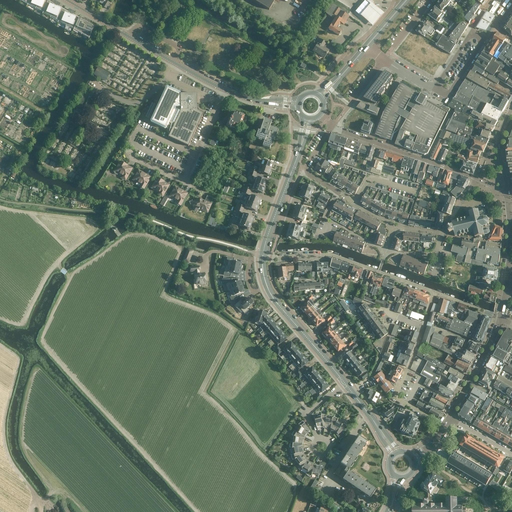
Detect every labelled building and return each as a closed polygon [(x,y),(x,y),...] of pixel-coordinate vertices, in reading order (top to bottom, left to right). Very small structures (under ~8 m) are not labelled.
[(35,8),(38,0),(29,0),(28,4),(35,8)] [(43,12),(48,1),(46,0),(38,0),(35,8),(43,12)] [(99,0),(101,0),(100,2),(103,4),(102,6),(106,8),(109,3),(106,1),(104,3),(103,2),(104,0),(99,0)] [(248,0),(268,12),(275,0),(248,0)] [(447,5),(441,0),(435,7),(443,13),(446,10),(445,8),(447,5)] [(48,1),(43,12),(51,17),(55,7),(52,5),(53,3),(48,1)] [(365,1),(355,12),(360,16),(369,5),(365,1)] [(469,24),(480,5),(476,2),(462,19),(469,24)] [(325,13),(326,13),(331,16),(332,13),(336,16),(331,24),(328,29),(338,36),(342,31),(336,27),(340,22),(343,24),(349,15),(342,11),(336,6),(331,3),(325,13)] [(58,7),(58,8),(55,7),(51,17),(58,21),(63,9),(58,7)] [(438,23),(440,21),(441,19),(444,15),(435,8),(429,16),(436,21),(438,23)] [(68,12),(63,9),(58,21),(66,26),(70,15),(67,14),(68,12)] [(511,11),(509,14),(510,14),(507,18),(507,19),(504,23),(505,23),(501,27),(511,36),(511,11)] [(74,16),(73,17),(70,15),(66,26),(74,30),(79,18),(74,15),(74,16)] [(83,21),(79,18),(74,30),(81,34),(86,24),(82,23),(83,21)] [(483,19),(479,26),(485,30),(489,23),(490,24),(482,18),(482,19),(483,19)] [(442,35),(437,42),(436,44),(435,45),(450,55),(457,44),(469,24),(462,19),(455,28),(453,30),(452,31),(447,38),(442,35)] [(423,23),(416,31),(424,36),(425,38),(427,36),(427,35),(429,33),(431,34),(434,30),(423,23)] [(89,24),(89,25),(86,24),(81,34),(89,39),(94,28),(94,27),(93,27),(93,26),(89,24)] [(447,38),(452,31),(448,29),(446,28),(442,35),(447,38)] [(485,49),(484,51),(495,58),(496,57),(503,44),(505,45),(508,40),(497,33),(490,44),(486,49),(485,49)] [(318,43),(318,42),(313,50),(324,57),(329,50),(323,47),(326,42),(321,39),(318,43)] [(503,44),(496,57),(498,59),(504,62),(506,59),(511,62),(511,46),(506,43),(505,45),(503,44)] [(472,69),(471,71),(474,73),(475,73),(476,71),(482,75),(483,74),(485,71),(490,74),(487,78),(498,84),(500,80),(507,85),(511,88),(511,74),(499,67),(495,64),(498,59),(496,57),(495,58),(484,51),(479,59),(474,66),(472,69)] [(498,59),(495,64),(499,67),(511,74),(511,62),(506,59),(504,62),(498,59)] [(95,73),(105,80),(109,74),(98,67),(95,73)] [(364,99),(377,104),(381,99),(381,100),(382,100),(384,98),(381,96),(385,91),(384,91),(386,89),(388,88),(387,87),(389,84),(390,85),(392,83),(391,82),(394,79),(392,77),(393,76),(385,71),(364,98),(365,98),(364,99)] [(466,78),(466,79),(486,90),(487,87),(490,82),(475,74),(475,73),(474,73),(471,71),(466,78)] [(457,100),(456,101),(481,114),(482,114),(497,122),(502,113),(490,106),(490,105),(495,95),(486,90),(466,79),(464,82),(459,89),(459,90),(453,99),(457,100)] [(487,87),(486,90),(495,95),(502,99),(508,102),(511,95),(511,94),(490,82),(487,87)] [(400,130),(410,133),(416,135),(417,136),(415,143),(412,151),(416,152),(416,151),(418,151),(417,153),(425,156),(425,155),(427,154),(428,154),(448,113),(440,109),(425,100),(427,97),(421,94),(401,83),(396,91),(384,112),(375,135),(391,141),(394,134),(400,130)] [(203,113),(199,111),(197,110),(196,94),(180,94),(167,88),(152,122),(171,131),(168,137),(188,146),(203,113)] [(78,103),(81,105),(86,97),(83,95),(78,103)] [(490,106),(502,113),(508,102),(502,99),(495,95),(494,96),(490,105),(490,106)] [(357,108),(356,107),(356,108),(377,116),(379,109),(362,101),(357,108)] [(444,129),(456,134),(457,130),(463,132),(466,126),(465,126),(466,124),(468,121),(469,118),(472,119),(473,119),(476,121),(481,122),(481,123),(483,124),(494,127),(495,127),(497,122),(482,114),(481,114),(456,101),(453,105),(449,104),(448,106),(455,110),(454,113),(452,112),(444,129)] [(208,103),(205,110),(211,113),(214,105),(208,103)] [(229,118),(227,123),(226,125),(234,128),(236,126),(240,127),(242,123),(244,123),(245,123),(247,118),(246,117),(244,116),(244,115),(243,115),(244,115),(243,114),(241,113),(240,113),(239,114),(233,111),(229,118)] [(465,126),(466,126),(469,128),(474,129),(481,132),(482,130),(491,133),(492,130),(493,130),(494,127),(483,124),(481,123),(481,122),(476,121),(473,119),(472,119),(469,118),(468,121),(472,122),(471,125),(466,124),(465,126)] [(275,137),(278,130),(269,127),(271,122),(264,119),(260,131),(258,131),(255,138),(264,141),(262,146),(269,149),(274,137),(275,137)] [(363,124),(361,132),(369,134),(373,124),(371,123),(371,122),(369,121),(364,120),(363,124)] [(217,144),(217,143),(221,145),(223,143),(218,141),(221,134),(224,136),(225,136),(226,135),(228,130),(232,132),(234,128),(226,125),(227,123),(219,121),(209,144),(214,146),(215,143),(217,144)] [(467,139),(487,144),(488,141),(489,141),(491,133),(482,130),(481,132),(474,129),(469,128),(466,126),(463,132),(457,130),(456,134),(455,135),(456,135),(456,136),(467,139)] [(395,145),(404,148),(407,141),(410,133),(400,130),(395,145)] [(469,149),(468,150),(474,151),(474,150),(478,152),(476,156),(479,158),(481,152),(483,152),(487,144),(467,139),(456,136),(456,135),(455,135),(451,134),(443,131),(439,138),(444,140),(448,142),(448,141),(460,146),(467,148),(469,149)] [(407,141),(404,148),(411,151),(413,144),(416,135),(410,133),(407,141)] [(332,135),(329,143),(328,145),(329,146),(330,147),(330,148),(332,149),(337,137),(332,135)] [(337,137),(332,149),(337,151),(341,138),(337,137)] [(341,138),(337,151),(340,151),(341,147),(345,149),(348,140),(341,138)] [(444,140),(439,138),(430,159),(435,161),(441,148),(444,140)] [(349,152),(352,142),(348,140),(345,149),(344,150),(349,152)] [(359,152),(361,146),(362,145),(357,143),(354,153),(358,155),(359,152)] [(371,161),(375,148),(370,146),(369,148),(361,146),(359,152),(367,155),(365,160),(371,161)] [(438,162),(443,164),(449,150),(444,148),(438,162)] [(380,149),(378,156),(377,157),(386,160),(387,157),(386,156),(387,151),(380,149)] [(474,151),(468,150),(466,157),(459,154),(450,150),(448,154),(457,159),(464,161),(465,162),(466,161),(477,164),(479,158),(476,156),(478,152),(474,150),(474,151)] [(393,159),(392,161),(402,164),(404,157),(405,157),(387,151),(386,156),(387,157),(393,159)] [(403,171),(406,171),(409,159),(408,159),(408,158),(404,157),(402,164),(401,166),(401,168),(404,169),(403,171)] [(324,175),(326,173),(328,175),(333,167),(328,164),(328,163),(323,159),(320,163),(320,162),(315,170),(324,175)] [(409,169),(412,170),(415,161),(411,159),(411,160),(409,159),(406,171),(408,172),(409,169)] [(255,162),(255,164),(254,164),(260,166),(271,170),(272,167),(273,167),(274,165),(273,164),(263,160),(261,164),(255,162)] [(380,175),(381,173),(381,171),(383,166),(384,163),(374,160),(372,167),(370,172),(380,175)] [(417,175),(421,163),(415,161),(412,170),(411,173),(415,175),(413,181),(416,182),(418,175),(417,175)] [(477,165),(465,162),(464,161),(461,170),(474,174),(477,165)] [(120,162),(115,171),(114,172),(114,174),(117,175),(118,175),(119,173),(123,176),(121,178),(125,180),(132,169),(120,162)] [(428,165),(423,163),(420,172),(417,182),(422,184),(428,165)] [(396,169),(393,169),(388,167),(384,165),(383,166),(381,171),(386,172),(391,173),(392,171),(395,172),(396,169)] [(433,187),(435,181),(431,180),(436,167),(430,165),(427,173),(430,174),(429,179),(428,180),(427,180),(426,185),(433,187)] [(260,166),(258,172),(269,176),(269,175),(270,175),(271,172),(270,172),(271,170),(260,166)] [(436,167),(433,176),(438,178),(441,169),(436,167)] [(436,179),(435,182),(442,184),(447,171),(441,169),(438,178),(437,179),(436,179)] [(138,170),(133,180),(141,184),(140,186),(144,188),(150,177),(138,170)] [(442,184),(435,182),(435,181),(433,187),(436,187),(436,188),(444,190),(446,185),(449,186),(449,184),(451,184),(452,179),(454,174),(452,173),(447,171),(442,184)] [(253,179),(255,180),(254,184),(265,188),(265,187),(266,187),(267,184),(266,184),(267,182),(255,177),(256,174),(248,172),(247,175),(253,177),(253,179)] [(331,181),(334,183),(333,184),(335,185),(336,184),(341,175),(336,172),(331,181)] [(444,191),(443,194),(448,195),(451,193),(455,188),(457,186),(459,181),(468,184),(470,181),(469,179),(454,174),(452,179),(451,184),(450,186),(450,188),(449,191),(446,190),(444,191)] [(340,188),(345,179),(346,177),(341,175),(336,184),(339,186),(338,187),(340,188)] [(157,178),(152,188),(160,192),(158,194),(162,196),(169,185),(157,178)] [(345,179),(340,188),(342,189),(343,188),(345,189),(349,182),(345,179)] [(353,181),(352,183),(349,182),(345,189),(348,191),(347,192),(349,193),(354,184),(356,182),(353,181)] [(265,188),(254,184),(253,188),(252,187),(251,190),(263,194),(263,191),(264,192),(265,189),(264,188),(265,188)] [(315,195),(318,197),(320,192),(318,191),(317,192),(313,191),(314,188),(308,186),(309,186),(304,184),(301,190),(313,194),(312,194),(315,195)] [(359,187),(354,184),(349,193),(351,194),(352,193),(355,195),(359,187)] [(455,188),(451,193),(456,198),(463,192),(465,189),(466,189),(465,188),(457,186),(455,188)] [(178,200),(177,203),(180,205),(187,193),(175,187),(170,196),(178,200)] [(313,194),(301,190),(301,192),(300,192),(298,196),(299,196),(299,197),(305,199),(304,201),(307,202),(308,200),(309,200),(310,197),(317,199),(318,197),(315,195),(312,194),(313,194)] [(318,208),(325,195),(321,192),(317,199),(319,201),(316,207),(318,208)] [(246,201),(258,206),(259,205),(260,202),(260,200),(250,195),(249,195),(248,195),(245,194),(243,200),(246,201)] [(365,194),(364,196),(360,203),(362,205),(362,206),(364,207),(369,198),(370,197),(365,194)] [(320,209),(321,209),(322,208),(321,207),(323,203),(326,205),(330,198),(325,195),(318,208),(320,209)] [(204,202),(201,200),(201,199),(200,199),(199,199),(199,200),(193,202),(193,203),(193,204),(193,205),(193,206),(193,207),(194,207),(194,208),(195,208),(195,210),(198,209),(200,209),(203,210),(204,211),(205,212),(207,212),(213,198),(207,196),(204,202)] [(446,202),(445,204),(453,207),(456,199),(448,196),(446,201),(446,202)] [(366,208),(366,207),(369,209),(373,201),(369,198),(364,207),(366,208)] [(378,203),(379,201),(375,199),(374,201),(373,201),(369,209),(372,210),(371,211),(373,212),(378,203)] [(258,206),(246,201),(244,205),(246,205),(245,207),(256,211),(257,209),(258,209),(259,207),(258,206)] [(332,211),(337,213),(343,203),(341,202),(340,203),(337,201),(332,211)] [(383,206),(381,205),(382,203),(379,201),(378,203),(373,212),(375,214),(376,212),(378,214),(379,214),(383,206)] [(337,213),(341,216),(342,216),(342,214),(346,206),(344,205),(344,204),(343,203),(337,213)] [(384,204),(383,206),(379,214),(378,214),(378,215),(380,216),(381,215),(384,217),(384,216),(388,209),(385,207),(386,205),(384,204)] [(450,215),(453,207),(445,204),(445,205),(444,205),(443,207),(442,209),(443,209),(442,212),(450,215)] [(309,213),(305,212),(306,209),(306,208),(305,208),(303,207),(296,205),(296,206),(295,206),(294,209),(295,209),(294,211),(304,215),(307,216),(311,217),(311,215),(308,214),(309,213)] [(349,208),(346,206),(342,214),(347,217),(352,208),(350,207),(349,208)] [(391,220),(394,208),(392,207),(391,209),(388,208),(388,209),(384,216),(389,218),(388,219),(391,220)] [(354,209),(352,208),(347,217),(352,219),(356,212),(353,210),(354,209)] [(399,212),(396,211),(397,209),(394,208),(391,220),(393,220),(393,219),(396,220),(399,212)] [(477,237),(477,238),(474,240),(463,239),(462,248),(453,245),(451,252),(458,254),(456,261),(465,264),(465,263),(469,248),(478,249),(479,249),(480,245),(481,242),(480,242),(480,241),(478,241),(479,238),(482,238),(482,236),(482,235),(488,234),(490,232),(489,228),(488,225),(489,222),(489,219),(486,217),(486,213),(485,213),(484,209),(482,209),(476,210),(476,209),(475,208),(471,209),(471,211),(469,212),(470,217),(451,221),(452,226),(448,227),(449,233),(454,232),(455,236),(474,232),(475,237),(477,237)] [(401,223),(404,213),(402,213),(403,211),(402,210),(399,209),(399,212),(396,220),(399,221),(399,222),(401,223)] [(302,221),(304,215),(294,211),(293,214),(292,216),(292,217),(298,220),(299,220),(301,221),(302,221)] [(363,213),(359,211),(354,218),(358,220),(359,221),(363,213)] [(241,219),(251,223),(252,221),(253,221),(254,218),(253,218),(254,217),(243,213),(242,217),(236,214),(235,217),(238,218),(241,219)] [(368,216),(363,213),(359,221),(358,220),(357,222),(359,223),(360,221),(363,223),(368,216)] [(404,213),(401,223),(403,224),(404,222),(407,223),(409,215),(404,213)] [(363,223),(367,225),(368,226),(372,218),(368,216),(363,223)] [(372,218),(368,226),(367,225),(366,227),(368,228),(369,226),(373,229),(377,221),(372,218)] [(241,219),(239,225),(245,228),(249,230),(249,228),(250,229),(251,226),(250,226),(251,223),(241,219)] [(377,221),(373,229),(377,231),(381,224),(382,224),(377,221)] [(288,230),(305,235),(306,233),(303,232),(303,231),(300,230),(301,228),(300,228),(300,227),(299,227),(299,226),(297,225),(297,226),(290,224),(290,225),(289,224),(288,227),(289,228),(288,230)] [(377,231),(379,232),(378,234),(385,236),(386,233),(384,226),(381,224),(377,231)] [(499,226),(495,225),(494,225),(487,240),(502,242),(503,227),(499,226)] [(305,235),(288,230),(288,231),(287,231),(286,234),(287,234),(286,236),(297,239),(299,240),(300,237),(304,238),(305,235)] [(333,241),(338,243),(341,234),(342,231),(340,231),(339,233),(336,232),(333,241)] [(344,235),(341,234),(338,243),(343,244),(347,233),(345,232),(344,235)] [(400,232),(396,235),(395,238),(400,240),(399,241),(401,239),(403,238),(403,233),(400,232)] [(401,239),(403,241),(404,241),(409,241),(410,233),(403,232),(403,233),(403,238),(401,239)] [(349,234),(347,233),(343,244),(348,246),(351,237),(348,236),(349,234)] [(433,236),(427,235),(426,243),(426,247),(428,248),(429,243),(432,244),(432,243),(434,243),(434,240),(435,239),(435,237),(433,236)] [(354,238),(351,237),(348,246),(353,248),(357,237),(355,236),(354,238)] [(376,240),(375,244),(383,247),(385,242),(376,239),(377,238),(374,237),(374,239),(376,240)] [(403,241),(401,239),(399,241),(400,240),(395,238),(393,238),(391,244),(400,247),(400,246),(401,241),(402,242),(403,241)] [(367,245),(366,245),(365,245),(366,242),(360,241),(357,250),(362,251),(364,247),(366,247),(367,245)] [(479,249),(482,250),(485,251),(485,249),(488,249),(488,248),(501,249),(501,244),(481,242),(480,245),(479,249)] [(497,266),(499,267),(501,249),(488,248),(488,249),(485,249),(485,251),(482,250),(479,249),(478,249),(469,248),(465,263),(496,268),(497,266)] [(240,267),(241,267),(242,264),(241,264),(241,261),(234,260),(234,257),(227,255),(227,258),(228,259),(227,264),(240,267)] [(401,261),(400,264),(400,265),(405,267),(409,256),(404,255),(402,259),(400,258),(399,260),(401,261)] [(405,267),(410,269),(414,256),(412,255),(412,257),(409,256),(405,267)] [(410,269),(414,270),(418,260),(416,259),(416,257),(414,256),(410,269)] [(332,258),(331,260),(330,267),(335,269),(334,271),(338,272),(342,262),(332,258)] [(414,270),(419,272),(424,259),(422,259),(421,261),(418,260),(414,270)] [(425,262),(426,260),(424,259),(419,272),(424,274),(428,263),(425,262)] [(346,273),(349,265),(342,262),(339,271),(346,273)] [(322,264),(322,273),(325,272),(325,274),(331,274),(331,269),(329,268),(327,268),(327,263),(322,264)] [(239,271),(240,271),(241,268),(240,268),(240,267),(227,264),(226,270),(224,270),(224,273),(230,274),(231,272),(239,273),(239,271)] [(277,269),(279,279),(287,277),(286,271),(294,270),(293,264),(285,265),(286,267),(277,269)] [(353,266),(353,267),(352,269),(349,268),(348,271),(352,272),(351,273),(352,274),(351,276),(358,279),(359,276),(360,277),(359,279),(362,280),(363,279),(365,273),(362,271),(363,270),(353,266)] [(195,271),(197,285),(200,285),(200,284),(205,284),(204,274),(199,274),(199,271),(199,267),(190,268),(191,272),(195,271)] [(480,277),(479,283),(480,283),(484,284),(486,284),(486,278),(497,280),(498,270),(486,269),(485,278),(481,277),(480,277)] [(373,274),(367,272),(365,279),(367,280),(365,285),(366,285),(365,288),(367,288),(368,286),(370,281),(373,274)] [(370,284),(369,286),(372,287),(371,288),(372,288),(370,293),(372,294),(371,294),(372,294),(378,277),(373,276),(370,284)] [(383,279),(381,279),(378,277),(372,294),(374,295),(376,289),(376,290),(377,289),(379,289),(380,288),(383,279)] [(242,286),(242,285),(243,285),(242,282),(241,282),(241,280),(233,282),(232,279),(225,281),(226,284),(227,284),(229,290),(242,286)] [(389,279),(386,288),(390,289),(387,295),(389,295),(395,281),(389,279)] [(468,291),(471,292),(471,294),(475,295),(476,292),(483,294),(484,288),(470,285),(468,291)] [(244,292),(243,290),(244,289),(243,286),(242,287),(242,286),(229,290),(231,295),(229,296),(230,299),(237,297),(236,294),(244,292)] [(401,298),(406,300),(409,289),(405,287),(402,296),(402,295),(401,298)] [(391,295),(395,297),(394,301),(397,302),(398,298),(401,291),(394,288),(391,295)] [(409,298),(412,299),(414,291),(409,289),(406,300),(408,301),(409,298)] [(423,294),(419,293),(415,303),(417,304),(418,301),(420,302),(423,294)] [(427,307),(428,301),(426,300),(428,296),(423,294),(420,302),(422,303),(421,305),(424,306),(424,307),(427,307)] [(304,313),(312,306),(310,304),(312,302),(311,300),(315,296),(313,295),(311,295),(307,299),(309,301),(308,302),(300,308),(304,313)] [(489,301),(495,303),(496,298),(491,296),(491,297),(485,295),(484,299),(489,300),(489,301)] [(252,303),(251,302),(252,301),(250,299),(249,300),(248,298),(241,303),(239,301),(234,305),(236,307),(237,306),(243,314),(247,310),(246,308),(252,303)] [(439,299),(438,305),(434,304),(433,306),(430,312),(435,314),(435,312),(443,315),(447,301),(439,299)] [(459,303),(458,307),(454,306),(455,303),(451,301),(448,309),(447,314),(448,315),(448,316),(450,317),(452,311),(458,314),(459,311),(463,313),(466,306),(459,303)] [(312,306),(304,313),(308,317),(318,309),(316,306),(318,304),(317,302),(312,306)] [(368,308),(365,303),(364,303),(361,306),(360,305),(352,302),(361,313),(368,308)] [(394,311),(400,314),(403,306),(397,304),(394,311)] [(362,319),(364,317),(371,312),(368,308),(361,313),(359,315),(362,319)] [(312,322),(320,315),(322,314),(318,309),(308,317),(312,322)] [(452,321),(449,330),(459,334),(481,343),(491,319),(468,310),(468,311),(465,310),(464,313),(465,318),(463,322),(453,318),(452,321)] [(261,326),(261,325),(266,314),(266,313),(259,311),(255,322),(255,324),(261,326)] [(371,312),(364,317),(367,322),(374,316),(371,312)] [(430,312),(428,321),(432,323),(434,318),(437,319),(437,320),(448,324),(449,320),(438,315),(439,315),(435,314),(430,312)] [(262,326),(270,319),(266,314),(261,325),(262,326)] [(320,315),(312,322),(316,327),(321,322),(322,323),(325,320),(320,315)] [(374,316),(367,322),(370,326),(378,321),(374,316)] [(274,324),(270,319),(262,326),(260,328),(262,331),(260,333),(261,335),(274,324)] [(449,330),(452,321),(449,320),(448,324),(447,324),(447,325),(445,324),(444,328),(449,330)] [(378,321),(370,326),(374,330),(381,325),(378,321)] [(439,350),(442,344),(442,342),(444,337),(434,332),(435,329),(431,328),(432,323),(428,321),(426,326),(427,326),(422,342),(423,342),(427,344),(439,350)] [(274,324),(261,335),(263,337),(268,332),(270,335),(278,328),(274,324)] [(375,336),(377,335),(384,329),(381,325),(374,330),(372,332),(375,336)] [(326,338),(334,331),(330,327),(329,327),(322,333),(326,338)] [(278,328),(270,335),(274,340),(282,333),(278,328)] [(334,331),(326,338),(330,342),(338,336),(336,333),(337,332),(337,331),(339,330),(338,328),(334,331)] [(507,329),(497,347),(505,351),(503,354),(508,356),(509,354),(511,348),(511,330),(508,328),(507,329)] [(387,334),(388,334),(384,329),(377,335),(380,339),(386,335),(387,334)] [(418,334),(410,331),(411,331),(410,330),(408,336),(417,339),(419,334),(418,334)] [(282,333),(274,340),(278,345),(279,344),(287,338),(282,333)] [(380,339),(373,344),(380,355),(387,336),(386,335),(380,339)] [(338,336),(330,342),(334,347),(342,340),(338,336)] [(406,341),(407,341),(414,344),(415,344),(417,339),(408,336),(406,341)] [(452,345),(475,356),(475,355),(480,346),(468,341),(468,342),(456,336),(452,345)] [(357,340),(356,338),(355,337),(353,339),(354,340),(352,342),(351,341),(347,345),(349,347),(357,340)] [(342,340),(334,347),(338,352),(343,347),(343,348),(346,345),(342,340)] [(282,359),(295,348),(291,343),(284,349),(284,350),(283,351),(286,353),(281,358),(282,359)] [(399,346),(412,352),(415,346),(408,343),(407,346),(400,344),(399,346)] [(448,354),(452,356),(470,365),(473,360),(459,353),(457,353),(450,350),(450,349),(447,348),(448,347),(442,344),(439,350),(448,354)] [(459,353),(473,360),(475,356),(452,345),(450,349),(450,350),(457,353),(459,353)] [(401,350),(400,353),(400,354),(410,358),(412,352),(399,346),(398,349),(401,350)] [(492,356),(504,363),(509,365),(508,367),(506,366),(505,368),(509,370),(511,364),(510,363),(511,359),(511,355),(509,354),(508,356),(503,354),(505,351),(497,347),(492,356)] [(295,348),(282,359),(284,361),(288,357),(291,360),(299,353),(295,348)] [(346,362),(354,356),(350,352),(349,352),(342,358),(346,362)] [(418,353),(417,355),(427,361),(439,368),(461,380),(463,376),(450,368),(424,355),(417,352),(418,353)] [(299,353),(291,360),(295,364),(303,358),(299,353)] [(382,358),(388,361),(390,355),(384,353),(382,358)] [(470,365),(452,356),(448,354),(446,358),(437,353),(434,357),(444,362),(444,363),(453,367),(466,373),(470,365)] [(410,358),(400,354),(398,358),(408,362),(410,358)] [(354,356),(346,362),(350,367),(358,361),(354,356)] [(492,356),(489,362),(499,368),(501,366),(503,367),(505,364),(504,364),(504,363),(492,356)] [(293,366),(290,369),(292,370),(297,366),(299,369),(300,369),(308,362),(303,358),(295,364),(296,365),(293,367),(293,366)] [(408,362),(398,358),(396,362),(399,363),(399,364),(406,367),(408,362)] [(354,372),(361,366),(358,361),(350,367),(354,372)] [(427,361),(420,375),(427,378),(429,379),(437,384),(441,377),(436,374),(439,368),(427,361)] [(498,376),(503,367),(501,366),(499,368),(489,362),(485,369),(498,376)] [(390,370),(393,371),(400,375),(402,370),(392,365),(390,370)] [(361,366),(354,372),(358,377),(360,375),(363,379),(368,375),(365,371),(366,371),(361,366)] [(308,379),(316,373),(312,367),(305,374),(304,375),(308,379)] [(449,382),(446,388),(437,384),(429,379),(428,381),(427,383),(426,384),(426,386),(450,399),(458,386),(461,380),(439,368),(436,374),(441,377),(449,382)] [(296,376),(301,372),(298,369),(294,373),(294,374),(291,376),(293,378),(296,376)] [(388,380),(385,377),(382,373),(380,371),(377,369),(374,374),(375,376),(373,378),(386,394),(393,388),(388,380)] [(488,389),(491,390),(494,384),(491,383),(495,376),(498,378),(498,376),(485,369),(478,381),(479,382),(479,383),(479,384),(484,387),(485,385),(488,387),(488,389)] [(400,375),(393,371),(390,376),(398,379),(400,375)] [(312,384),(320,377),(316,373),(308,379),(312,384)] [(388,380),(395,384),(398,379),(390,376),(388,374),(385,377),(388,380)] [(320,377),(312,384),(314,387),(310,390),(309,390),(304,394),(306,397),(310,393),(311,393),(324,382),(320,377)] [(493,387),(495,388),(493,391),(496,393),(498,390),(497,390),(502,383),(498,380),(493,387)] [(324,382),(311,393),(312,395),(315,392),(317,391),(320,394),(321,393),(328,387),(324,382)] [(506,385),(502,383),(497,390),(498,390),(500,391),(499,393),(500,394),(502,392),(501,392),(506,385)] [(505,395),(510,388),(506,385),(501,392),(502,392),(505,395)] [(471,394),(472,394),(480,398),(479,399),(480,399),(484,402),(488,396),(488,395),(475,388),(475,387),(471,394)] [(368,389),(366,393),(370,395),(368,399),(375,403),(379,395),(374,392),(368,389)] [(447,401),(437,395),(425,389),(423,393),(445,406),(446,405),(448,402),(447,401)] [(419,399),(428,404),(427,406),(431,408),(440,413),(441,411),(442,411),(445,406),(423,393),(419,399)] [(478,408),(480,409),(484,402),(480,399),(480,400),(471,395),(467,400),(468,400),(467,401),(478,408)] [(481,410),(483,410),(486,412),(493,400),(488,398),(481,410)] [(476,410),(478,408),(467,401),(465,404),(465,405),(464,406),(471,411),(474,413),(477,415),(478,413),(475,411),(476,410)] [(395,406),(393,404),(393,405),(392,404),(389,407),(389,406),(387,408),(383,410),(383,411),(382,412),(386,417),(387,417),(388,418),(392,416),(390,414),(393,412),(391,409),(395,406)] [(428,410),(427,412),(428,413),(438,418),(440,413),(431,408),(427,406),(426,406),(424,408),(428,410)] [(471,411),(464,406),(464,407),(463,406),(462,409),(461,411),(468,416),(468,415),(471,411)] [(477,417),(473,425),(478,427),(482,420),(486,412),(483,410),(482,411),(484,412),(483,415),(482,415),(480,419),(477,417)] [(471,424),(471,423),(474,419),(468,415),(468,416),(461,411),(458,415),(459,416),(471,424)] [(410,412),(409,415),(410,416),(407,422),(399,418),(393,427),(395,428),(394,429),(397,431),(398,430),(399,430),(399,431),(408,435),(409,435),(410,436),(412,437),(414,435),(420,423),(416,420),(417,419),(415,418),(416,415),(410,412)] [(323,428),(325,418),(326,418),(326,415),(321,414),(321,416),(320,417),(314,419),(317,429),(322,427),(323,428)] [(330,430),(331,430),(336,421),(336,422),(338,419),(333,416),(332,419),(326,418),(325,418),(323,428),(330,429),(330,430)] [(482,420),(478,427),(482,430),(489,417),(488,416),(484,421),(482,420)] [(491,423),(489,422),(491,418),(489,417),(482,430),(486,433),(490,425),(491,423)] [(298,424),(300,427),(297,432),(296,432),(306,438),(309,432),(309,433),(311,432),(302,421),(298,424)] [(343,437),(349,429),(344,423),(342,425),(336,422),(336,421),(331,430),(337,433),(336,434),(340,439),(343,437)] [(490,425),(486,433),(491,435),(498,422),(495,421),(492,426),(490,425)] [(498,422),(491,435),(495,438),(499,430),(501,426),(499,425),(500,424),(498,422)] [(499,430),(495,438),(499,440),(506,428),(507,426),(505,425),(502,432),(499,430)] [(506,428),(499,440),(503,443),(508,435),(505,434),(508,429),(506,428)] [(305,439),(306,438),(296,432),(297,432),(294,431),(291,435),(293,436),(293,443),(303,444),(304,439),(305,439)] [(508,435),(503,443),(508,445),(511,438),(511,432),(511,433),(511,434),(510,437),(508,435)] [(460,435),(457,441),(461,443),(460,445),(496,466),(492,474),(495,475),(498,472),(500,468),(499,468),(504,461),(502,460),(504,456),(498,453),(498,454),(473,439),(474,438),(467,434),(465,437),(464,437),(460,435)] [(342,479),(348,483),(348,484),(350,486),(351,485),(359,490),(358,491),(361,493),(361,492),(370,498),(376,490),(349,471),(349,470),(349,469),(367,442),(359,436),(340,464),(334,473),(343,479),(342,479)] [(303,446),(303,444),(293,443),(290,442),(289,447),(292,448),(293,454),(303,452),(302,446),(303,446)] [(447,464),(445,467),(483,490),(485,491),(487,487),(493,477),(494,475),(493,475),(493,474),(456,452),(455,451),(453,453),(451,457),(451,458),(449,461),(448,462),(447,464)] [(304,453),(303,452),(293,454),(291,455),(292,460),(295,459),(298,464),(299,464),(307,458),(303,454),(304,453)] [(308,459),(307,458),(299,464),(298,464),(296,466),(299,470),(302,469),(307,472),(312,463),(307,460),(308,459)] [(503,473),(504,472),(505,471),(510,474),(511,471),(511,470),(511,461),(510,461),(507,458),(499,470),(503,473)] [(322,468),(319,468),(319,466),(313,465),(314,464),(312,463),(307,472),(305,474),(310,477),(311,475),(315,475),(315,478),(318,478),(318,479),(319,475),(322,469),(322,468)] [(413,507),(412,511),(473,511),(473,510),(472,509),(471,509),(470,509),(466,509),(466,508),(463,508),(463,506),(462,506),(462,505),(468,505),(468,504),(468,497),(458,498),(443,498),(443,496),(440,496),(440,498),(436,498),(436,500),(435,500),(435,498),(435,496),(439,489),(437,488),(439,485),(442,487),(445,482),(432,473),(426,482),(424,483),(421,487),(421,488),(431,494),(427,501),(424,501),(424,504),(416,504),(415,504),(415,503),(414,503),(414,504),(413,504),(413,505),(413,506),(413,507)] [(493,488),(496,490),(499,492),(500,491),(500,490),(501,488),(502,487),(498,485),(497,488),(494,486),(495,483),(492,481),(489,486),(493,488)] [(500,491),(507,495),(508,494),(511,489),(504,484),(501,488),(500,490),(500,491)]
